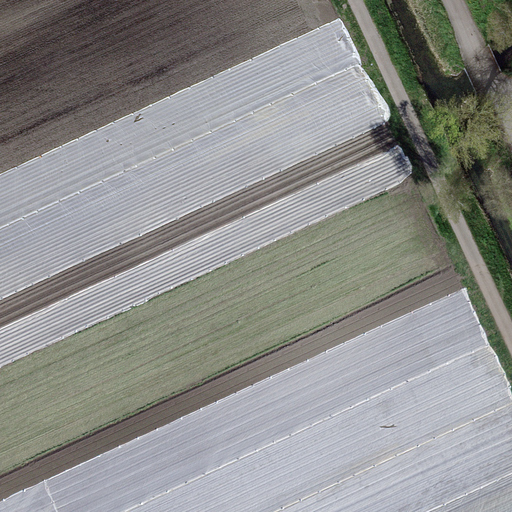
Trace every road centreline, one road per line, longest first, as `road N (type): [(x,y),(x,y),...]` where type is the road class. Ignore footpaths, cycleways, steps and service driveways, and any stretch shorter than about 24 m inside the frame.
road 1 (track): [(353,0),(511,343)]
road 2 (track): [(450,0),(503,115)]
